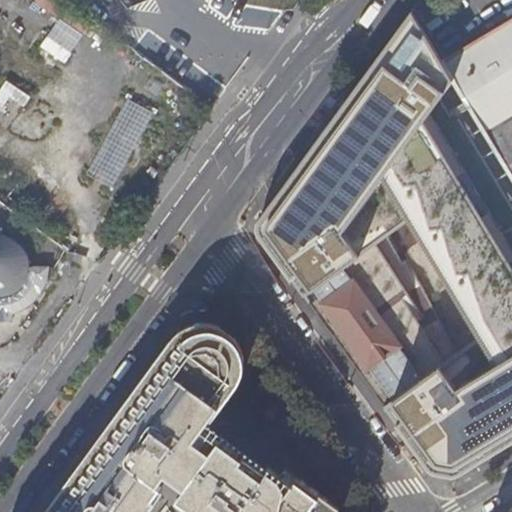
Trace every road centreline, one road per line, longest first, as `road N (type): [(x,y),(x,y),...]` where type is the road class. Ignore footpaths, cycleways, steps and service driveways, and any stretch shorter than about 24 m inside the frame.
road 1 (residential): [(194,215),(412,511)]
road 2 (primary): [(0,511),(191,255),(194,215)]
road 3 (primary): [(194,215),(156,237),(0,461)]
road 4 (primary): [(194,215),(359,0)]
